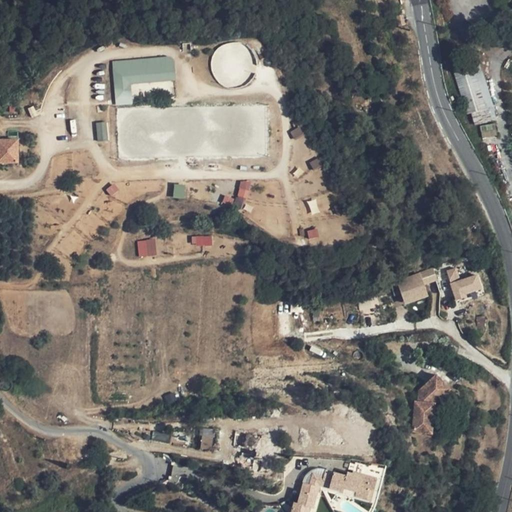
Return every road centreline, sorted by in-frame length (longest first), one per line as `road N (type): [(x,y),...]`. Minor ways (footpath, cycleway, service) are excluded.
road 1 (secondary): [(417,0),(442,114),(496,215),(511,272)]
road 2 (residential): [(115,511),(107,502),(148,480),(152,465),(98,433),(32,428),(0,394)]
road 3 (unknown): [(50,122),(58,83),(87,56),(94,139),(49,141)]
road 4 (unknown): [(511,373),(473,342),(394,321)]
